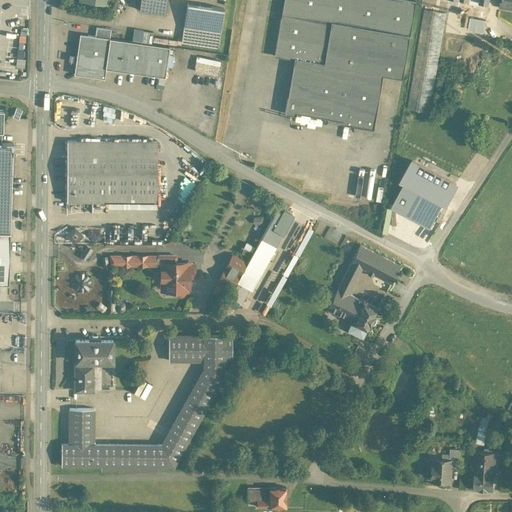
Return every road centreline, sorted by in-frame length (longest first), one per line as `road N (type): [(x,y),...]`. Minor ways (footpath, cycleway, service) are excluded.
road 1 (unclassified): [(43,88),(129,101),(426,266)]
road 2 (unclassified): [(307,478),(56,477)]
road 3 (unclassified): [(307,478),(426,266)]
road 4 (secondary): [(43,88),(41,320)]
road 5 (unclassified): [(252,318),(41,320)]
road 6 (secondary): [(41,320),(39,511)]
road 7 (unclassified): [(426,266),(511,136)]
road 8 (unclassified): [(461,493),(307,478)]
